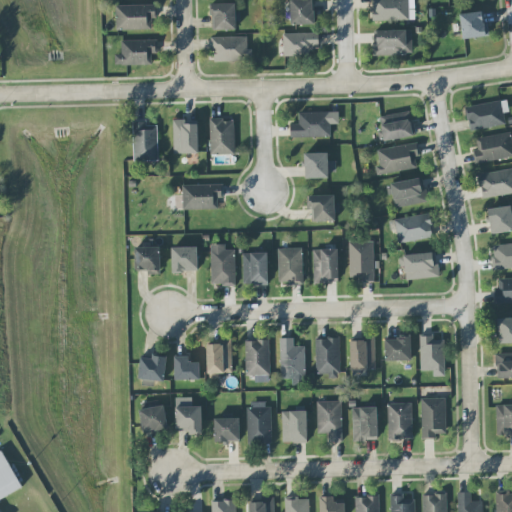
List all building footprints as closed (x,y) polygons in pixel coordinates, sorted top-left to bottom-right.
[(313,0),(290,0),(291,25),(314,25),(313,0)] [(415,20),(414,0),(371,0),(373,21),(415,20)] [(212,4),(213,30),(236,30),(236,4),(212,4)] [(152,29),(151,19),(156,19),(156,5),(116,6),(117,30),(152,29)] [(461,13),(462,39),(489,37),(489,22),(483,23),(483,13),(461,13)] [(373,56),(412,55),(411,30),(372,31),(373,56)] [(282,34),(283,56),(319,54),(318,33),(282,34)] [(212,38),(213,62),(249,61),(248,37),(212,38)] [(121,54),(115,54),(116,66),(152,65),(152,54),(158,54),(158,40),(121,41),(121,54)] [(506,124),(504,113),(509,112),(507,100),(466,107),(470,131),(506,124)] [(331,124),(339,124),(339,112),(299,113),(299,124),(291,124),(291,138),(331,137),(331,124)] [(383,141),(414,137),(411,112),(380,116),(383,141)] [(199,153),(198,120),(173,120),(174,154),(199,153)] [(235,154),(234,120),(209,120),(211,155),(235,154)] [(148,121),(133,122),(134,162),(159,162),(158,126),(148,126),(148,121)] [(476,162),(511,157),(511,136),(511,133),(476,138),(477,148),(474,149),(476,162)] [(417,169),(415,158),(420,157),(417,143),(377,150),(380,166),(376,167),(377,175),(417,169)] [(305,177),(336,176),(336,161),(329,162),(328,153),(305,153),(305,177)] [(511,169),(478,174),(481,198),(511,194),(511,169)] [(395,208),(427,202),(422,177),(390,184),(395,208)] [(223,184),(183,185),(183,210),(218,210),(218,198),(223,198),(223,184)] [(335,221),(335,195),(308,196),(308,210),(312,210),(312,222),(335,221)] [(491,234),(511,231),(511,208),(511,207),(489,209),(491,234)] [(393,243),(433,239),(430,214),(390,219),(393,243)] [(373,241),(349,242),(350,278),(358,278),(358,282),(374,282),(373,241)] [(494,269),(511,268),(511,243),(493,245),(494,269)] [(236,285),(235,250),(226,250),(225,244),(211,245),(211,285),(236,285)] [(135,247),(135,271),(147,271),(147,275),(161,274),(160,247),(135,247)] [(172,248),(172,271),(198,271),(198,247),(172,248)] [(279,284),(303,283),(302,248),(278,249),(279,284)] [(339,282),(338,249),(313,250),(314,283),(339,282)] [(243,253),(243,285),(268,285),(267,253),(243,253)] [(439,278),(437,253),(404,255),(406,280),(439,278)] [(511,278),(499,278),(499,289),(494,290),(495,303),(511,302),(511,278)] [(498,344),(511,343),(511,318),(497,318),(498,344)] [(376,369),(375,336),(368,336),(368,341),(350,341),(351,370),(376,369)] [(445,340),(434,340),(434,336),(420,336),(421,371),(445,370),(445,340)] [(411,337),(385,338),(386,361),(412,361),(411,337)] [(305,347),(294,347),(294,338),(280,339),(282,379),(293,379),(293,386),(306,385),(305,347)] [(316,374),(329,373),(329,379),(340,379),(339,339),(316,339),(316,374)] [(270,375),(269,340),(245,341),(246,376),(270,375)] [(207,342),(208,374),(232,373),(231,341),(207,342)] [(511,353),(496,354),(497,378),(511,377),(511,353)] [(142,355),(139,378),(164,382),(167,359),(142,355)] [(200,380),(200,363),(190,363),(190,356),(175,357),(176,381),(200,380)] [(422,439),(436,439),(436,434),(446,434),(446,399),(421,399),(422,439)] [(342,401),(317,402),(318,434),(327,434),(327,442),(343,442),(342,401)] [(413,439),(412,403),(388,404),(389,440),(413,439)] [(511,404),(497,405),(497,436),(511,435),(511,404)] [(144,433),(168,428),(164,406),(139,410),(144,433)] [(202,436),(202,407),(176,407),(176,431),(191,430),(191,436),(202,436)] [(272,442),(271,407),(247,408),(248,443),(272,442)] [(353,441),(378,441),(377,407),(353,408),(353,441)] [(283,443),(308,442),(307,411),(282,411),(283,443)] [(239,418),(215,419),(216,442),(240,441),(239,418)] [(511,511),(511,491),(496,492),(496,511),(511,511)] [(482,511),(483,502),(471,501),(471,493),(459,492),(458,511),(482,511)] [(423,511),(447,511),(447,494),(423,495),(423,511)] [(355,497),(355,511),(379,511),(379,496),(355,497)] [(391,511),(415,511),(415,500),(404,500),(404,496),(391,496),(391,511)] [(320,511),(345,511),(345,503),(334,504),(334,497),(320,497),(320,511)] [(285,498),(285,511),(309,511),(309,498),(285,498)] [(250,511),(274,511),(274,499),(250,500),(250,511)] [(212,501),(212,511),(235,511),(236,501),(212,501)]
